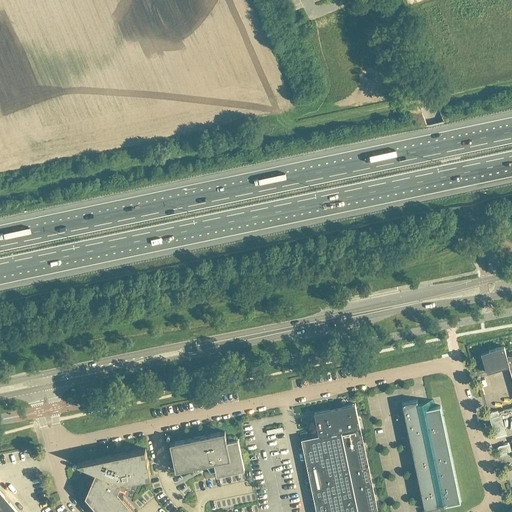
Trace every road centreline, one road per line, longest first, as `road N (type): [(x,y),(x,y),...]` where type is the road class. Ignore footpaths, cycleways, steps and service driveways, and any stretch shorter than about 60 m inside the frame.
road 1 (unclassified): [(54,445),(454,363),(495,505),(481,511)]
road 2 (motorway): [(0,271),(511,163)]
road 3 (motorway): [(511,132),(0,239)]
road 4 (track): [(426,100),(0,196)]
road 5 (secondary): [(41,384),(402,306)]
road 6 (unclassified): [(496,278),(434,123)]
road 7 (unclassified): [(383,0),(434,123)]
